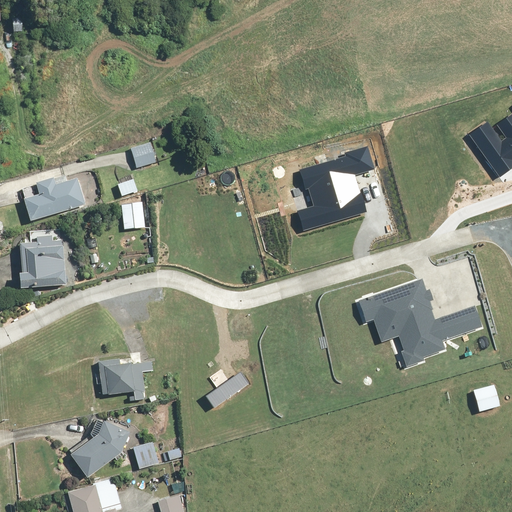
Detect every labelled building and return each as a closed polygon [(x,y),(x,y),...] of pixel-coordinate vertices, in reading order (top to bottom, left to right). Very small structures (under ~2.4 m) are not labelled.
[(149,147),(129,152),(133,168),(153,163),(149,147)] [(330,163),(304,171),(296,174),(302,191),(309,189),(315,208),(299,213),(305,233),(370,212),(358,176),(375,170),(368,147),(346,154),(347,158),(330,163)] [(36,196),(23,200),(29,220),(83,204),(76,179),(56,185),(53,175),(31,182),(36,196)] [(114,186),(117,195),(136,189),(133,180),(114,186)] [(143,202),(121,205),(123,231),(145,229),(143,202)] [(16,276),(17,289),(63,285),(59,240),(51,241),(50,236),(33,237),(33,243),(18,244),(20,275),(16,276)] [(95,364),(101,396),(126,392),(128,403),(146,400),(141,373),(153,371),(151,361),(134,364),(133,358),(95,364)] [(498,406),(493,385),(472,391),(477,412),(498,406)] [(95,434),(66,456),(84,480),(119,453),(129,432),(102,420),(95,434)] [(151,442),(131,449),(138,470),(158,464),(151,442)] [(179,447),(166,451),(168,460),(181,456),(179,447)] [(65,493),(70,511),(113,511),(113,509),(103,511),(100,511),(93,485),(65,493)] [(156,502),(158,511),(182,511),(177,496),(156,502)]
